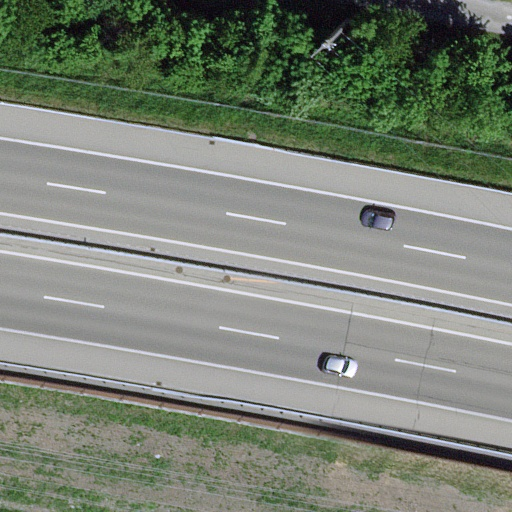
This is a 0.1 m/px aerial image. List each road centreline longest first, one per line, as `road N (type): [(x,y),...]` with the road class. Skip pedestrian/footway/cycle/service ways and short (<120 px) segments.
road 1 (motorway): [(511,270),(0,173)]
road 2 (motorway): [(0,288),(511,383)]
